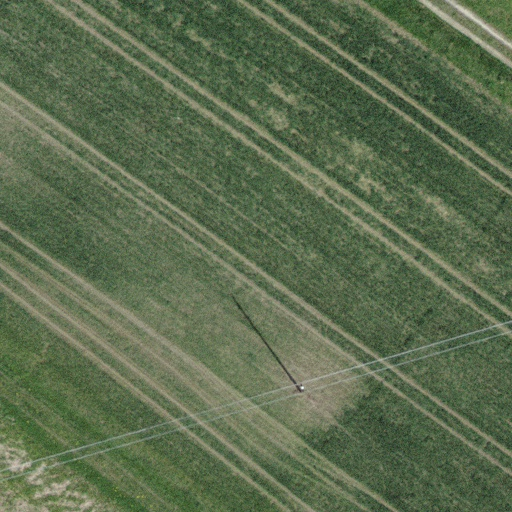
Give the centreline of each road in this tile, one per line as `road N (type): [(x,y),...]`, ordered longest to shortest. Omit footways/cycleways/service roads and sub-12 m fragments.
road 1 (track): [(0,382),(165,511)]
road 2 (track): [(413,0),(511,69)]
